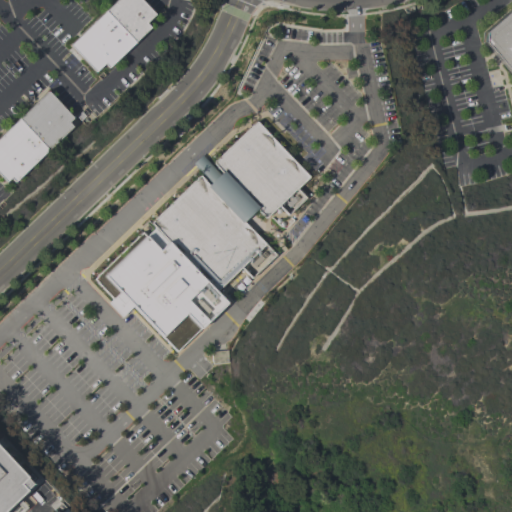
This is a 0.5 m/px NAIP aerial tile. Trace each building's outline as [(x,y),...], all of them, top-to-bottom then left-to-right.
[(140,0),(153,14),(144,22),(149,27),(134,41),(104,10),(114,0),(140,0)] [(511,77),(482,42),(482,31),(508,9),(511,9),(511,77)] [(104,10),(134,41),(107,67),(102,62),(93,71),(68,44),(104,10)] [(71,117),(67,121),(71,126),(47,149),(17,118),(46,91),(71,117)] [(0,134),(17,118),(47,149),(14,181),(9,177),(5,181),(0,175),(0,134)] [(308,176),(265,217),(257,208),(243,221),(264,243),(214,291),(225,302),(198,327),(186,314),(161,337),(131,306),(121,317),(107,302),(118,292),(102,275),(145,235),(158,250),(167,241),(149,222),(199,174),(208,184),(221,172),(212,162),(255,121),(308,176)] [(99,272),(92,280),(110,298),(118,291),(99,272)] [(0,511),(0,449),(3,453),(25,477),(24,478),(30,483),(23,489),(24,490),(1,511),(0,511)]
